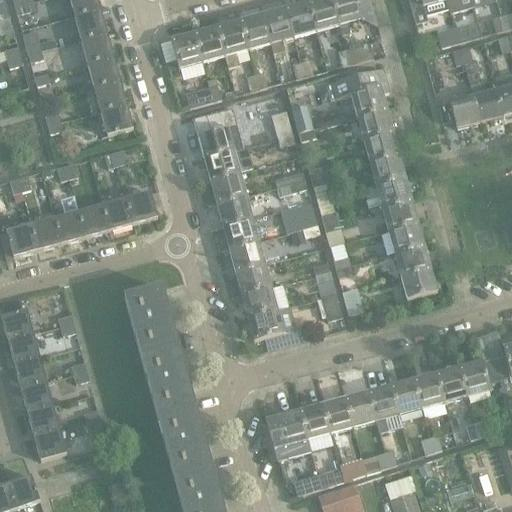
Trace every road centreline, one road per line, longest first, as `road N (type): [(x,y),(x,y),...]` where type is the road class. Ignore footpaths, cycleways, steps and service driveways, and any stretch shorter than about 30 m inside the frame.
road 1 (residential): [(229,381),(511,300)]
road 2 (residential): [(192,246),(131,17)]
road 3 (residential): [(0,296),(192,246)]
road 4 (residential): [(229,381),(192,246)]
road 5 (residential): [(268,511),(229,381)]
